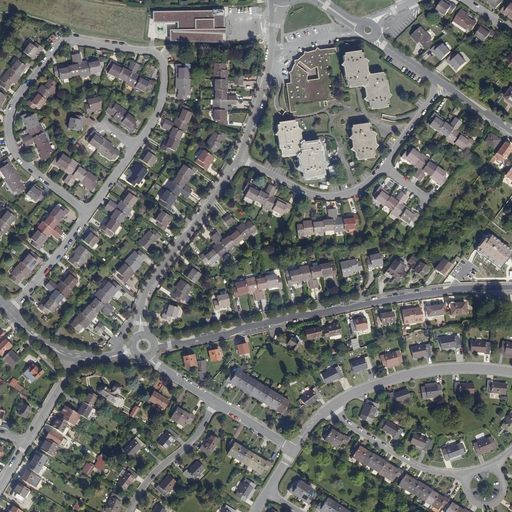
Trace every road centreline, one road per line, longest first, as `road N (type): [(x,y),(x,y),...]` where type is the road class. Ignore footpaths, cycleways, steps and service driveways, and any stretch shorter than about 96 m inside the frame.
road 1 (tertiary): [(154,349),(375,302),(511,287)]
road 2 (residential): [(87,212),(17,150),(12,100),(66,37),(167,50)]
road 3 (tertiary): [(142,334),(148,285),(221,193),(238,158)]
road 4 (residential): [(324,410),(436,369),(511,374)]
road 5 (residential): [(238,158),(324,197),(360,189),(384,167)]
road 6 (tertiary): [(238,158),(269,68),(277,0)]
road 7 (residential): [(465,476),(418,466),(324,410)]
road 8 (residential): [(130,511),(215,402)]
road 9 (residential): [(9,313),(87,212)]
